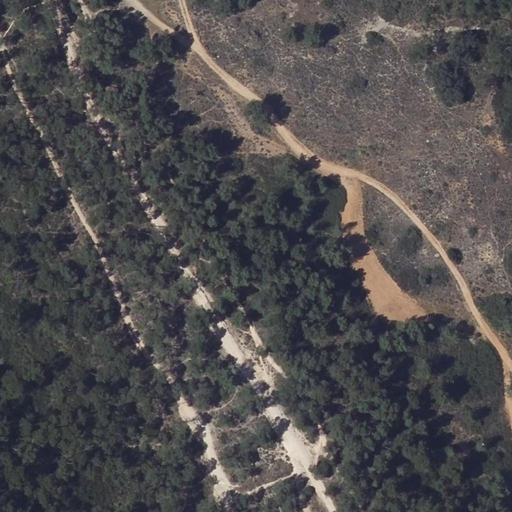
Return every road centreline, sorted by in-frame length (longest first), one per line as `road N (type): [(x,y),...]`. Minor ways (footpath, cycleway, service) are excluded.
road 1 (track): [(339,511),(99,115),(57,0)]
road 2 (track): [(0,31),(21,95),(105,247),(119,295),(207,440),(224,511)]
road 3 (track): [(183,0),(204,59),(262,107),(290,147),(387,190),(440,253),(511,367)]
